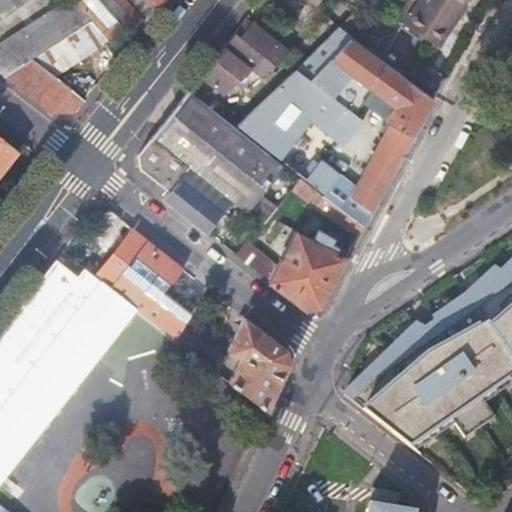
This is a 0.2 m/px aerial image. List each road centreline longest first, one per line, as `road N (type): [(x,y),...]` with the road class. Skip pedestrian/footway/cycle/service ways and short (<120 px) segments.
road 1 (residential): [(88,164),(325,349)]
road 2 (residential): [(390,285),(383,254),(390,230),(511,25)]
road 3 (secondary): [(88,164),(219,0)]
road 4 (residential): [(325,349),(242,511)]
road 5 (residential): [(511,207),(390,285)]
road 6 (secondary): [(0,276),(88,164)]
